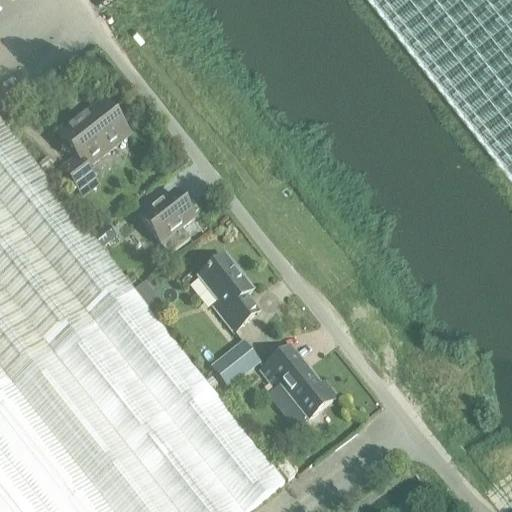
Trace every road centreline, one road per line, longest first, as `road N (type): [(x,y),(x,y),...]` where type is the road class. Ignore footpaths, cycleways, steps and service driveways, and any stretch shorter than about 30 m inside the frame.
road 1 (unclassified): [(475,511),(71,0)]
road 2 (unknown): [(400,416),(285,511)]
